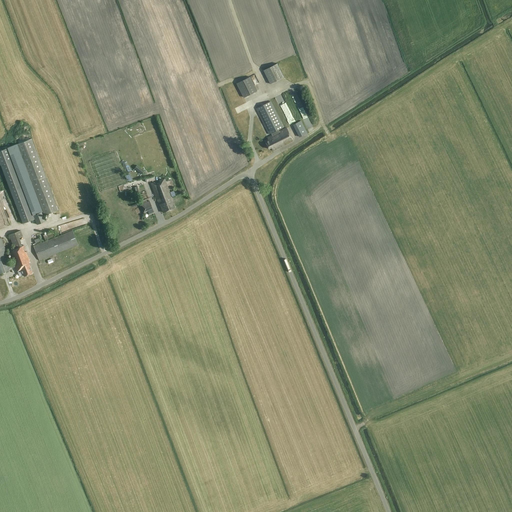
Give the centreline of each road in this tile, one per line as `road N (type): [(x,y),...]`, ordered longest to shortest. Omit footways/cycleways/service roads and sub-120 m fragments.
road 1 (unclassified): [(388,511),(247,176)]
road 2 (unclassified): [(0,303),(247,176)]
